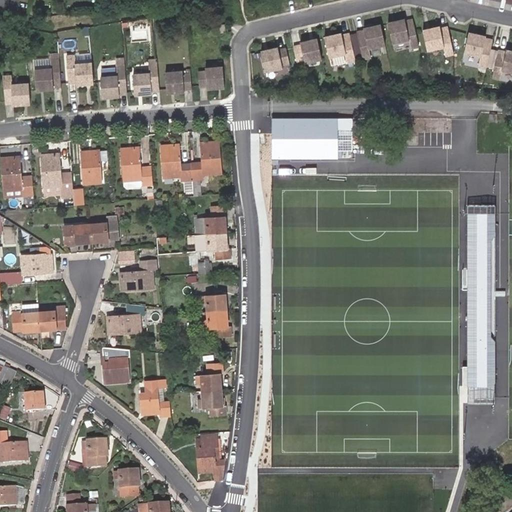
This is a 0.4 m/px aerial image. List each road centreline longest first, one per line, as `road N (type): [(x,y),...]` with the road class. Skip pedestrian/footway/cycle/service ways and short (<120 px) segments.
road 1 (residential): [(233,511),(254,341),(244,106)]
road 2 (residential): [(244,106),(0,131)]
road 3 (residential): [(244,106),(238,54),(247,32),(378,0)]
road 4 (residential): [(77,388),(205,511)]
road 5 (residential): [(77,388),(40,511)]
